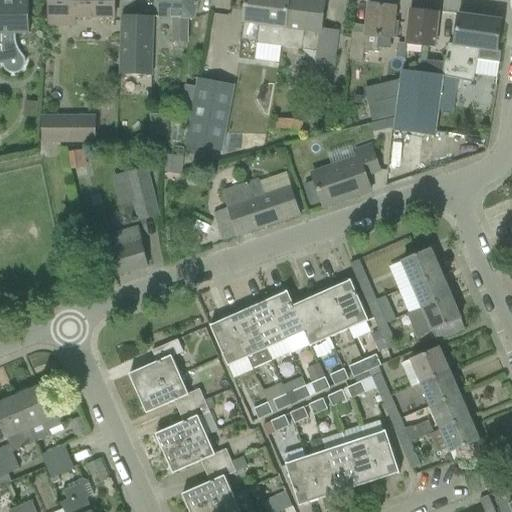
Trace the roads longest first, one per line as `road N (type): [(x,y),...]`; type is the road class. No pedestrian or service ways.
road 1 (residential): [(65,321),(451,185)]
road 2 (residential): [(150,511),(65,321)]
road 3 (residential): [(511,325),(451,185)]
